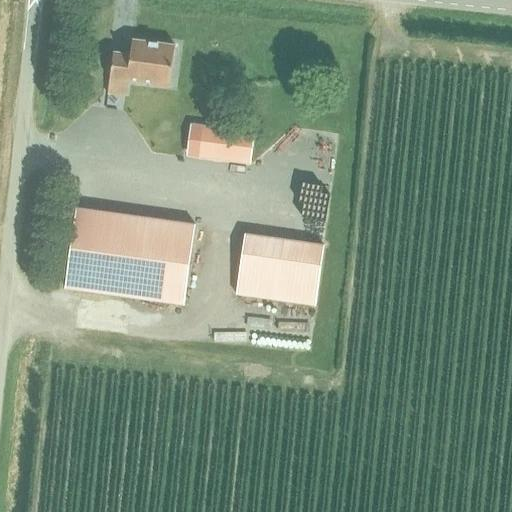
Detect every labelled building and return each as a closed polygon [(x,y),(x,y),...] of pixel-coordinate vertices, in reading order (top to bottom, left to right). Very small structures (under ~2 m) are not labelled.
[(114,53),(110,80),(170,88),(175,46),(133,41),(131,55),(114,53)] [(224,129),(220,163),(251,167),(255,133),(224,129)] [(77,209),(66,289),(185,305),(196,226),(77,209)] [(245,235),(237,295),(316,306),(325,247),(245,235)] [(118,326),(118,311),(129,311),(129,298),(90,298),(89,326),(118,326)]
